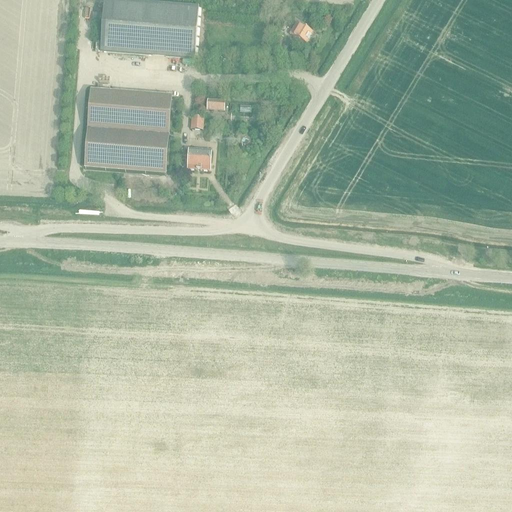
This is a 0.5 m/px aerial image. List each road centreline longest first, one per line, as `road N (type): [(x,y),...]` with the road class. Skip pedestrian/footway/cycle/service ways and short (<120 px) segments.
road 1 (tertiary): [(0,236),(116,230),(244,237),(279,223)]
road 2 (tertiary): [(279,223),(273,175),(379,0)]
road 3 (tertiary): [(511,278),(311,242),(279,223)]
